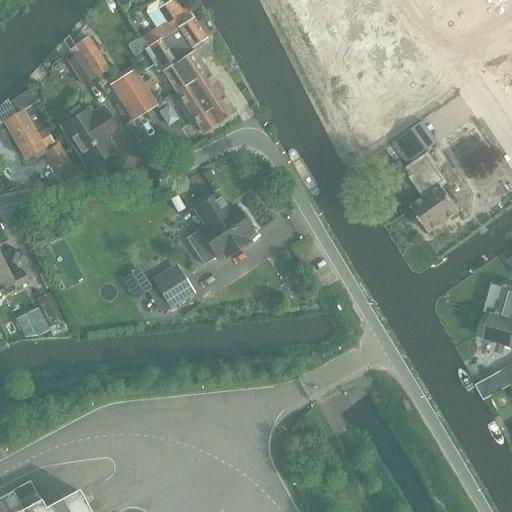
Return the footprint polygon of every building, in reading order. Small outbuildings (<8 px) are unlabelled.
[(366,0),(322,0),(318,3),(335,27),(369,3),(366,0)] [(462,0),(458,0),(451,5),(456,12),(466,5),(462,0)] [(147,7),(146,13),(156,29),(146,36),(153,46),(177,31),(192,49),(208,39),(189,10),(183,14),(175,1),(166,7),(163,2),(157,1),(147,7)] [(369,3),(335,27),(353,51),(386,27),(369,3)] [(158,64),(177,92),(207,72),(192,49),(177,31),(153,46),(145,51),(155,67),(158,64)] [(75,47),(74,45),(71,40),(69,36),(64,42),(65,45),(69,50),(69,51),(75,47)] [(89,38),(75,47),(80,55),(95,78),(109,69),(89,38)] [(400,47),(367,71),(384,95),(418,71),(400,47)] [(95,78),(80,55),(68,63),(83,86),(95,78)] [(511,69),(510,66),(500,73),(505,80),(511,74),(511,69)] [(134,71),(123,79),(146,113),(157,106),(148,92),(143,85),(134,71)] [(418,71),(384,95),(402,119),(435,95),(418,71)] [(235,114),(207,72),(177,92),(204,134),(235,114)] [(134,120),(146,113),(123,79),(112,86),(134,120)] [(150,81),(143,85),(148,92),(155,88),(150,81)] [(44,149),(54,143),(36,111),(37,110),(35,106),(40,103),(33,91),(9,105),(16,117),(5,123),(12,135),(7,138),(15,151),(19,149),(25,160),(33,156),(36,161),(45,156),(47,155),(45,152),(44,149)] [(116,152),(108,139),(118,132),(103,110),(93,116),(89,111),(63,128),(89,169),(116,152)] [(398,140),(391,145),(401,158),(406,166),(438,144),(423,122),(398,140)] [(59,143),(45,152),(47,155),(45,156),(58,178),(74,168),(59,143)] [(437,166),(428,153),(406,168),(412,176),(409,178),(424,199),(411,208),(428,234),(459,212),(442,187),(448,184),(435,167),(437,166)] [(200,231),(187,239),(205,267),(218,258),(225,254),(227,258),(250,243),(247,239),(254,234),(250,228),(254,225),(245,211),(241,214),(236,207),(227,213),(224,209),(226,207),(218,195),(196,210),(207,226),(200,231)] [(16,290),(30,283),(25,272),(12,279),(0,255),(0,293),(14,286),(16,290)] [(139,268),(122,279),(135,300),(152,289),(139,268)] [(172,308),(194,294),(183,275),(160,290),(172,308)] [(511,322),(511,291),(505,289),(497,317),(492,315),(492,316),(511,322)] [(54,331),(65,325),(50,295),(40,301),(54,331)] [(39,309),(15,320),(24,339),(39,337),(50,331),(48,329),(39,309)] [(511,347),(511,322),(492,316),(485,340),(511,347)] [(511,366),(503,372),(511,386),(511,385),(511,366)] [(88,511),(77,492),(44,510),(29,483),(0,499),(0,511),(88,511)]
